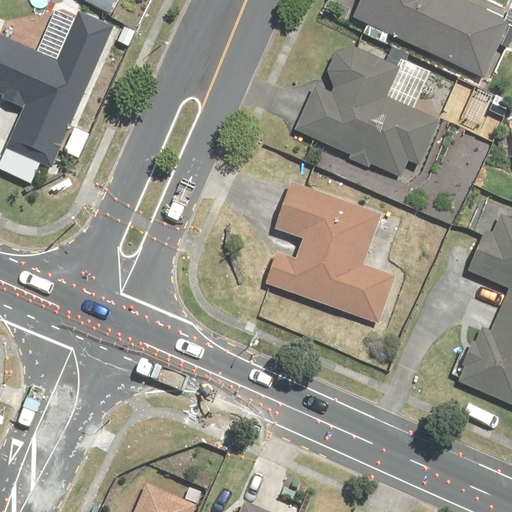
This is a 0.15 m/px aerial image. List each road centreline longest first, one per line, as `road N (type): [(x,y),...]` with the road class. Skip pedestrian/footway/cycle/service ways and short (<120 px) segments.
road 1 (tertiary): [(131,334),(511,499)]
road 2 (residential): [(64,305),(161,119),(221,52)]
road 3 (residential): [(221,52),(203,137),(131,334)]
road 4 (tertiary): [(11,511),(92,318)]
